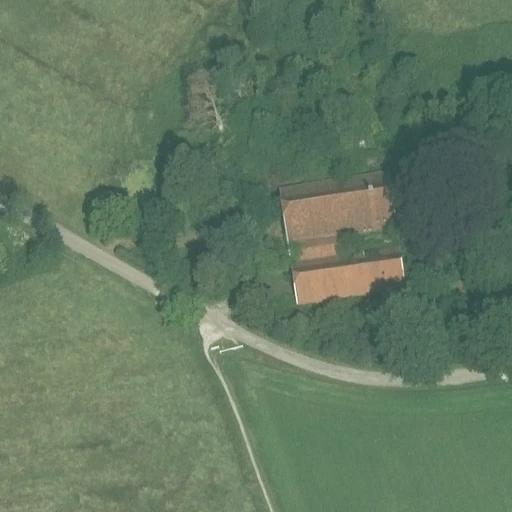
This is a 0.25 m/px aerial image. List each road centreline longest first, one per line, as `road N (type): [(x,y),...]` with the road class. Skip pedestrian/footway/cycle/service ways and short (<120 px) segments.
road 1 (track): [(511,368),(438,377),(338,371),(270,351),(208,315)]
road 2 (track): [(208,315),(0,201)]
